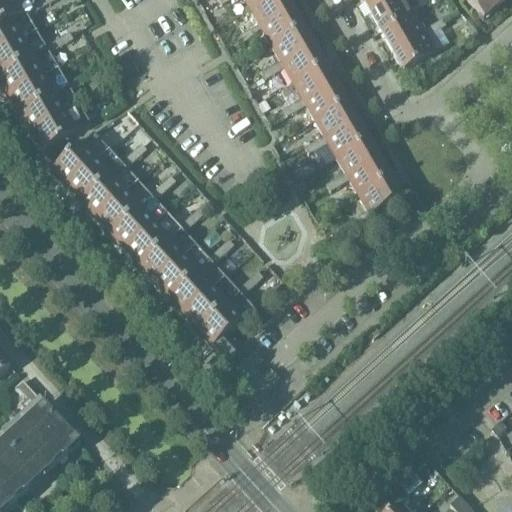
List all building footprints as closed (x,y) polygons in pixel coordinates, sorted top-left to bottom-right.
[(33,8),(29,0),(0,0),(0,88),(41,159),(91,130),(71,95),(83,88),(79,81),(67,88),(49,58),(61,51),(57,44),(45,51),(26,17),(36,11),(37,14),(50,7),(46,0),(33,8)] [(221,0),(218,2),(222,9),(232,3),(229,0),(221,0)] [(242,0),(250,13),(272,0),(242,0)] [(293,13),(285,0),(272,0),(250,13),(259,28),(249,34),(253,41),(263,35),(261,32),(293,13)] [(405,3),(411,0),(360,0),(371,19),(403,0),(405,3)] [(371,19),(382,38),(414,19),(405,3),(403,0),(371,19)] [(462,0),(483,22),(500,8),(492,0),(462,0)] [(263,35),(271,50),(304,31),(293,13),(261,32),(263,35)] [(427,41),(436,35),(432,28),(423,34),(414,19),(382,38),(392,56),(425,37),(427,41)] [(442,23),(432,28),(436,35),(446,30),(442,23)] [(315,50),(304,31),(271,50),(280,66),(271,71),(275,78),(284,73),(282,69),(315,50)] [(240,39),(244,46),(253,41),(249,34),(240,39)] [(61,51),(73,44),(69,37),(57,44),(61,51)] [(427,41),(425,37),(392,56),(404,76),(436,57),(427,41)] [(282,69),(284,73),(293,88),(326,69),(315,50),(282,69)] [(306,110),(304,107),(337,88),(326,69),(293,88),(302,103),(293,109),(297,115),(306,110)] [(262,77),(266,83),(275,78),(271,71),(262,77)] [(91,74),(79,81),(83,88),(95,81),(91,74)] [(304,107),(306,110),(315,125),(347,106),(337,88),(304,107)] [(328,147),(326,144),(358,125),(347,106),(315,125),(324,140),(314,146),(318,153),(328,147)] [(283,114),(287,121),(297,115),(293,109),(283,114)] [(326,144),(328,147),(336,163),(369,144),(358,125),(326,144)] [(51,176),(80,209),(212,353),(255,314),(242,301),(253,291),(247,285),(237,295),(213,269),(223,259),(218,253),(208,263),(184,237),(194,227),(189,221),(179,231),(155,205),(165,195),(160,190),(150,199),(126,173),(136,164),(131,158),(120,167),(94,138),(51,176)] [(380,162),(369,144),(336,163),(345,178),(336,183),(340,190),(349,185),(347,181),(380,162)] [(309,158),(318,153),(314,146),(305,151),(309,158)] [(141,148),(131,158),(136,164),(147,154),(141,148)] [(347,181),(349,185),(358,200),(391,181),(380,162),(347,181)] [(176,186),(170,180),(160,190),(165,195),(176,186)] [(370,219),(402,200),(391,181),(358,200),(367,215),(358,221),(362,228),(371,222),(370,219)] [(336,183),(327,189),(331,196),(340,190),(336,183)] [(302,184),(295,188),(300,196),(306,192),(302,184)] [(205,218),(199,212),(189,221),(194,227),(205,218)] [(228,244),(218,253),(223,259),(234,250),(228,244)] [(247,285),(253,291),(263,282),(258,276),(247,285)] [(254,355),(246,362),(255,371),(262,365),(254,355)] [(0,380),(11,371),(0,359),(0,380)] [(239,368),(248,378),(255,371),(246,362),(239,368)] [(248,378),(239,368),(232,375),(240,384),(248,378)] [(248,378),(256,387),(263,380),(255,371),(248,378)] [(263,380),(272,390),(279,383),(270,373),(263,380)] [(256,387),(248,378),(240,384),(249,394),(256,387)] [(263,380),(256,387),(264,396),(272,390),(263,380)] [(20,397),(28,390),(23,385),(16,392),(20,397)] [(264,396),(256,387),(249,394),(257,403),(264,396)] [(28,390),(20,397),(25,403),(33,396),(28,390)] [(0,511),(4,509),(6,511),(8,511),(30,493),(26,489),(43,474),(47,478),(69,458),(65,454),(75,445),(40,407),(42,406),(33,396),(25,403),(18,409),(27,419),(8,436),(11,440),(0,450),(0,511)] [(500,426),(492,434),(491,435),(497,441),(507,432),(500,426)] [(84,457),(76,465),(83,473),(91,466),(84,457)] [(399,490),(374,511),(402,511),(399,509),(408,501),(399,490)] [(459,500),(449,509),(452,511),(459,511),(465,507),(459,500)]
